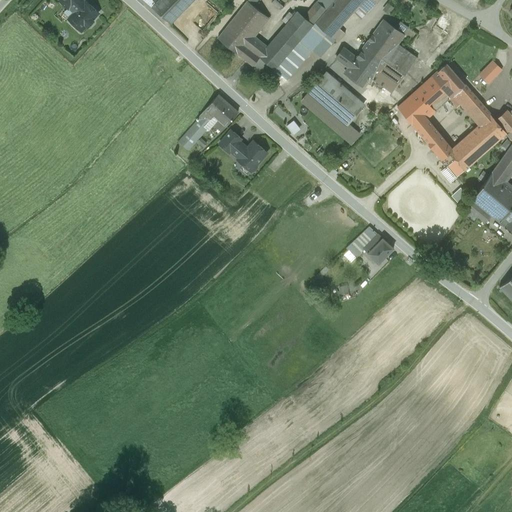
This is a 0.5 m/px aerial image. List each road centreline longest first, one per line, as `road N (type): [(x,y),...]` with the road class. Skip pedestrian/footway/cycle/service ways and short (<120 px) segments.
road 1 (residential): [(127,0),(511,337)]
road 2 (track): [(470,298),(368,402),(232,511)]
